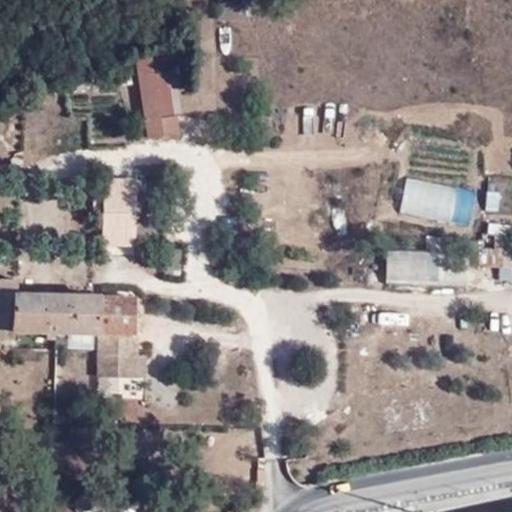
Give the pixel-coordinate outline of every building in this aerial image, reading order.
[(245,18),(244,0),(219,0),(220,17),(245,18)] [(137,60),(145,111),(160,112),(157,90),(166,89),(164,76),(155,77),(152,58),(137,60)] [(160,112),(173,112),(169,89),(166,89),(157,90),(160,112)] [(179,134),(179,130),(177,117),(174,117),(161,119),(160,112),(145,111),(149,138),(179,134)] [(108,188),(136,196),(136,186),(108,188)] [(106,211),(105,188),(97,188),(96,211),(106,211)] [(135,222),(136,196),(108,188),(105,188),(106,211),(106,223),(135,222)] [(135,245),(135,222),(106,223),(106,246),(135,245)] [(16,281),(0,281),(0,336),(13,337),(13,333),(47,333),(55,334),(100,335),(100,356),(106,357),(137,357),(137,297),(16,295),(16,281)] [(136,376),(137,357),(106,357),(107,376),(136,376)]
